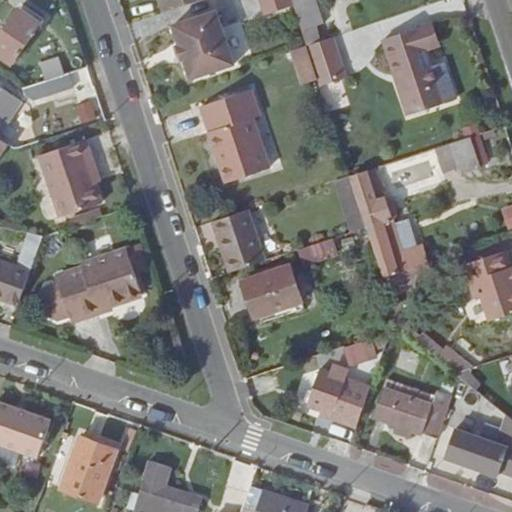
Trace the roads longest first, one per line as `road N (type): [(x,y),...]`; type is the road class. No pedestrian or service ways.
road 1 (residential): [(82,0),(229,430)]
road 2 (residential): [(229,430),(464,511)]
road 3 (residential): [(0,350),(229,430)]
